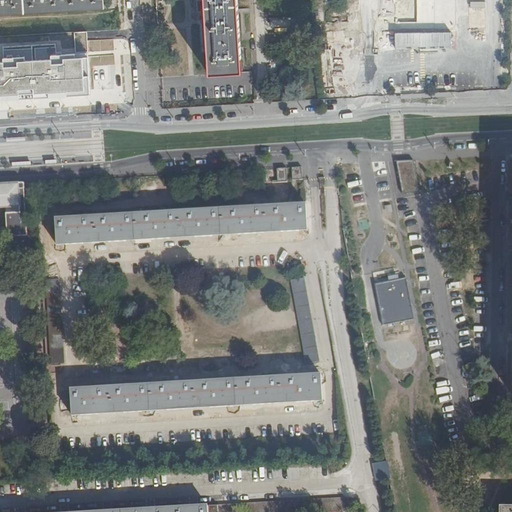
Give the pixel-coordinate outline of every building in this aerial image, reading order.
[(0,0),(0,14),(103,8),(113,7),(112,0),(0,0)] [(205,0),(207,27),(210,74),(241,72),(242,72),(241,48),(237,0),(205,0)] [(421,191),(415,161),(398,162),(403,194),(421,191)] [(293,169),(293,181),(303,180),(302,168),(293,169)] [(278,170),(278,183),(288,182),(287,169),(278,170)] [(0,185),(0,208),(21,207),(20,184),(0,185)] [(56,220),(58,246),(70,245),(113,242),(157,240),(200,237),(243,234),(286,232),(308,230),(306,205),(56,220)] [(291,281),(307,364),(320,362),(305,278),(291,281)] [(396,278),(372,282),(380,325),(412,320),(404,278),(396,280),(396,278)] [(65,364),(60,280),(46,281),(51,365),(65,364)] [(71,391),(73,416),(86,415),(129,413),(172,410),(215,407),(258,405),(301,402),(323,401),(322,375),(71,391)] [(218,511),(339,511),(346,511),(345,498),(218,506),(218,511)]
